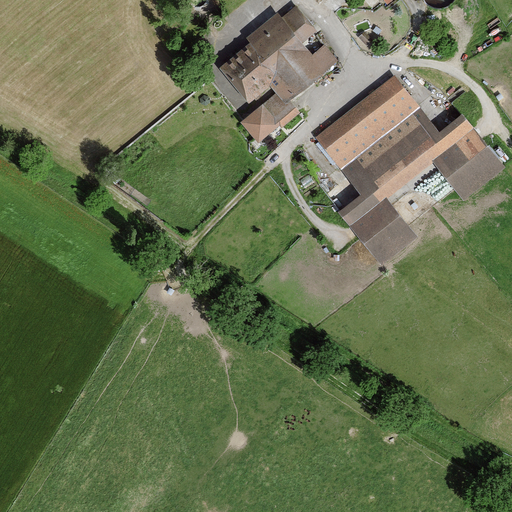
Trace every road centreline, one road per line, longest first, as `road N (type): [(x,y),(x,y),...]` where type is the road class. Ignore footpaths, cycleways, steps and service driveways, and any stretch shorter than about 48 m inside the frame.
road 1 (track): [(511,467),(481,471),(382,411),(0,145)]
road 2 (track): [(186,251),(511,460)]
road 3 (track): [(186,251),(0,125)]
road 4 (track): [(176,265),(269,165)]
